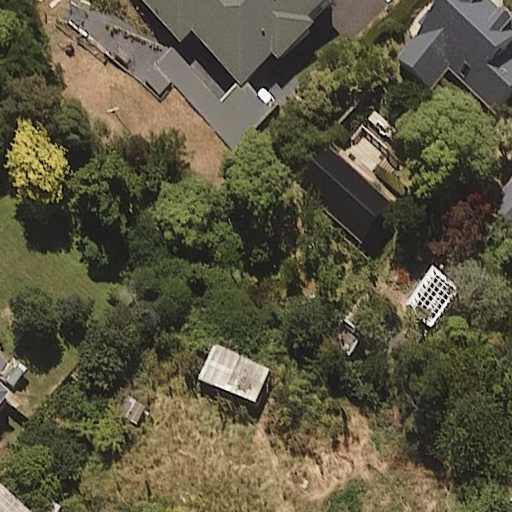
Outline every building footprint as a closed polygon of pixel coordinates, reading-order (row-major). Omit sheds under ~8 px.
[(55,0),(151,98),(165,84),(230,151),(271,111),(251,90),(336,7),(359,30),(389,0),(55,0)] [(511,24),(484,0),(441,0),(389,57),(428,92),(447,72),(494,114),(511,93),(511,24)] [(268,374),(213,350),(199,383),(254,407),(268,374)] [(0,415),(21,392),(0,373),(0,415)] [(17,511),(0,496),(0,511),(17,511)]
